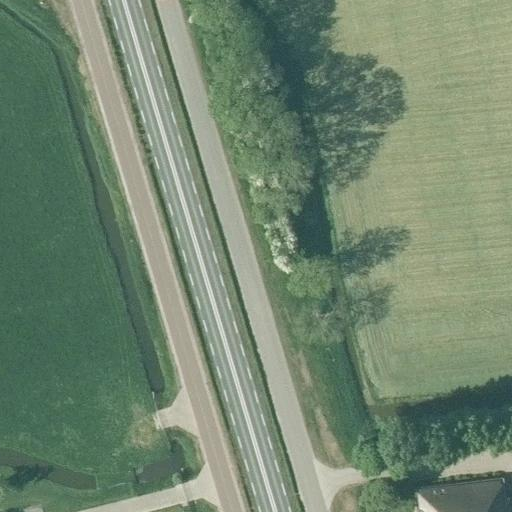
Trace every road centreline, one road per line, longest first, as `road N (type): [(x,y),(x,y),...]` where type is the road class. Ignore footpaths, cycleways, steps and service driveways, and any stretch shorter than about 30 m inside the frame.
road 1 (unclassified): [(79,0),(232,511)]
road 2 (primary): [(275,511),(125,0)]
road 3 (unclassified): [(316,511),(167,0)]
